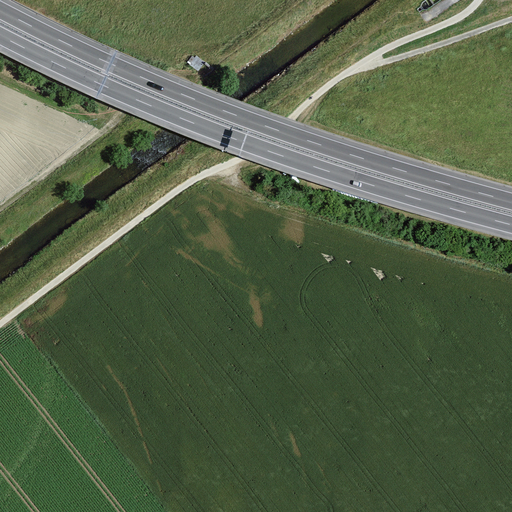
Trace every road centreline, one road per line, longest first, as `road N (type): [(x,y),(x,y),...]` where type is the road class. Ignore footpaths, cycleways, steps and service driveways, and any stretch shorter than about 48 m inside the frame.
road 1 (motorway): [(511,201),(232,114),(0,9)]
road 2 (motorway): [(0,35),(223,135),(511,225)]
road 3 (track): [(0,324),(166,198),(252,153),(291,119)]
road 4 (track): [(223,166),(268,199),(511,272)]
road 5 (track): [(366,60),(388,61),(511,19)]
